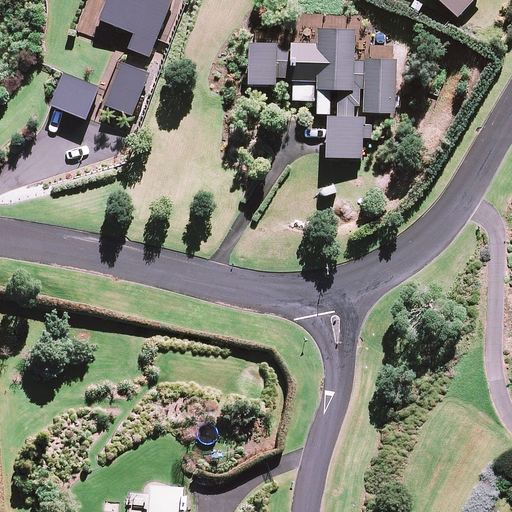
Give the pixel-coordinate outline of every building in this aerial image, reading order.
[(107,0),(101,19),(135,32),(129,48),(150,56),(171,0),(107,0)] [(438,0),(455,16),(470,0),(438,0)] [(317,113),(323,113),(323,158),(364,159),(364,111),(396,111),(396,59),(352,58),(353,29),(317,28),(317,43),(248,43),(247,83),(275,83),(275,78),(294,78),(293,99),(317,100),(317,113)] [(148,73),(120,63),(105,105),(133,115),(148,73)] [(98,87),(63,73),(50,104),(85,118),(98,87)] [(180,511),(182,489),(148,486),(146,511),(180,511)]
